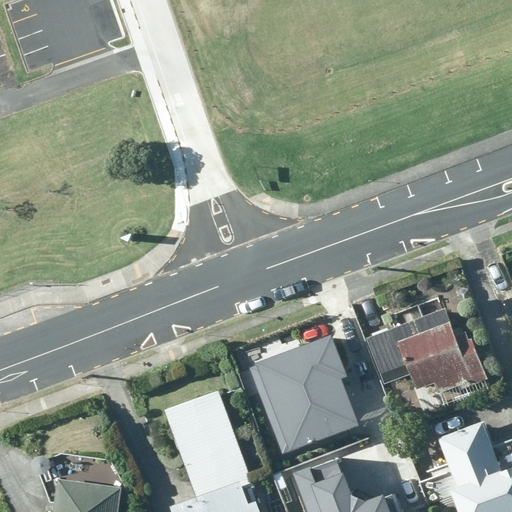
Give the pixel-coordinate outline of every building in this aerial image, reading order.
[(455,348),(444,316),(378,339),(390,374),(408,368),(417,392),(432,387),(436,397),(485,380),(472,343),(455,348)] [(331,336),(252,365),(284,451),(355,425),(339,380),(346,377),(331,336)] [(267,511),(223,392),(170,412),(203,498),(174,509),(174,511),(267,511)] [(511,511),(511,470),(502,474),(483,422),(441,437),(460,490),(452,493),(459,511),(511,511)] [(336,459),(291,474),(304,511),(404,511),(397,492),(370,502),(349,497),(336,459)] [(117,511),(120,489),(56,480),(51,511),(117,511)]
